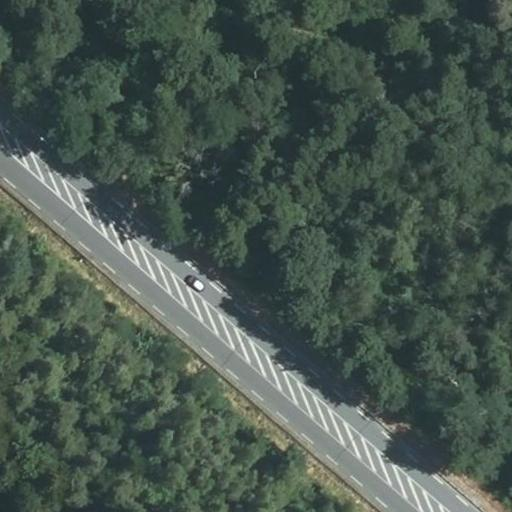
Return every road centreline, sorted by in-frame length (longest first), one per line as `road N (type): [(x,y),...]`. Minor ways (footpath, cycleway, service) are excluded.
road 1 (primary): [(457,511),(0,126)]
road 2 (primary): [(0,128),(421,511)]
